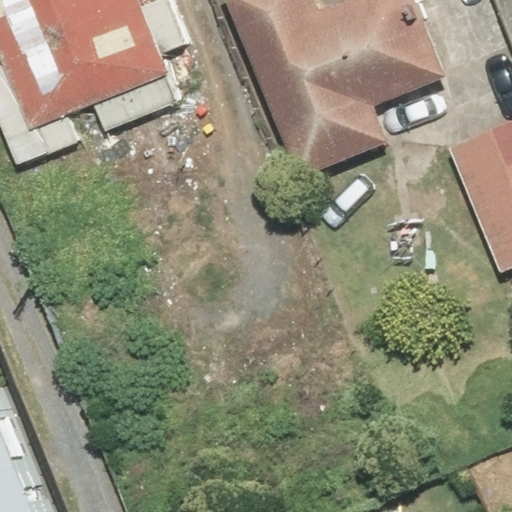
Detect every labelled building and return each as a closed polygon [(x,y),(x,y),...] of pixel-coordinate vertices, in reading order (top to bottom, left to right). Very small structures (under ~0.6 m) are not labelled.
[(167,75),(136,0),(0,0),(0,62),(27,130),(167,75)] [(243,0),(307,173),(390,142),(375,101),(441,77),(413,0),(243,0)] [(511,262),(511,119),(448,146),(500,267),(511,262)] [(381,147),(329,167),(343,201),(394,181),(381,147)] [(0,511),(53,511),(8,382),(0,384),(0,511)]
